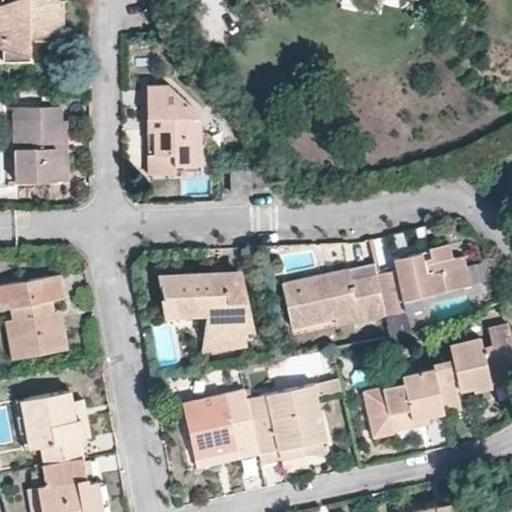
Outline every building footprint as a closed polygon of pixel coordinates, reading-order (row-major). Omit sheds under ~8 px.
[(68,29),(66,0),(31,0),(32,3),(25,3),(24,0),(4,0),(5,2),(0,3),(0,45),(5,47),(6,59),(33,58),(32,35),(38,35),(38,40),(58,40),(68,29)] [(177,151),(177,162),(204,162),(205,162),(205,161),(204,112),(173,82),(151,82),(150,114),(157,114),(157,126),(151,126),(151,150),(177,151)] [(25,143),(15,143),(16,177),(65,177),(65,117),(61,117),(61,104),(60,103),(59,102),(15,103),(15,117),(25,118),(25,143)] [(15,117),(15,143),(25,143),(25,118),(15,117)] [(176,170),(177,162),(177,151),(151,150),(151,169),(176,170)] [(252,188),(250,165),(235,166),(236,189),(252,188)] [(398,269),(378,273),(387,314),(426,306),(424,295),(474,284),(468,258),(457,260),(453,241),(432,246),(435,257),(428,258),(425,249),(396,255),(398,269)] [(374,263),(348,268),(350,279),(377,273),(374,263)] [(255,328),(241,268),(226,271),(225,267),(164,271),(171,309),(202,304),(204,319),(192,329),(204,348),(246,340),(245,330),(255,328)] [(60,347),(53,307),(51,296),(63,293),(58,268),(0,280),(0,304),(11,303),(13,315),(21,354),(60,347)] [(387,314),(378,273),(377,273),(350,279),(348,268),(283,281),(292,327),(336,317),(360,311),(361,320),(387,314)] [(61,306),(53,307),(60,347),(68,345),(61,306)] [(360,311),(336,317),(339,324),(361,320),(360,311)] [(21,354),(13,315),(4,317),(12,356),(21,354)] [(435,366),(445,410),(462,406),(458,388),(463,387),(462,385),(465,385),(464,381),(474,380),(475,385),(476,387),(495,383),(494,377),(511,374),(511,363),(511,360),(508,342),(511,340),(511,332),(509,321),(490,325),(493,342),(486,344),(484,334),(452,341),(455,356),(434,360),(435,366)] [(430,413),(445,410),(435,366),(404,373),(405,381),(386,385),(395,429),(414,425),(413,417),(430,413)] [(405,381),(404,373),(385,378),(386,385),(405,381)] [(511,379),(511,374),(494,377),(495,383),(511,379)] [(281,457),(307,451),(306,442),(329,438),(322,402),(335,399),(331,378),(249,395),(260,450),(260,452),(280,448),(281,457)] [(83,432),(82,429),(79,412),(75,413),(71,395),(69,385),(25,393),(32,434),(34,441),(34,442),(41,440),(45,460),(80,453),(82,453),(79,433),(83,432)] [(238,454),(260,450),(249,395),(246,386),(187,398),(198,453),(236,445),(238,454)] [(34,441),(32,434),(25,393),(18,395),(27,443),(34,441)] [(82,429),(83,432),(89,431),(82,394),(71,395),(75,413),(79,412),(82,429)] [(432,422),(430,413),(413,417),(414,425),(432,422)] [(329,438),(306,442),(307,451),(331,446),(329,438)] [(199,462),(238,454),(236,445),(198,453),(199,462)] [(280,448),(260,452),(262,461),(281,457),(280,448)] [(45,460),(42,461),(47,484),(38,486),(43,511),(103,511),(96,479),(85,481),(80,453),(45,460)] [(30,487),(34,511),(43,511),(38,486),(30,487)] [(472,511),(469,499),(408,511),(472,511)]
